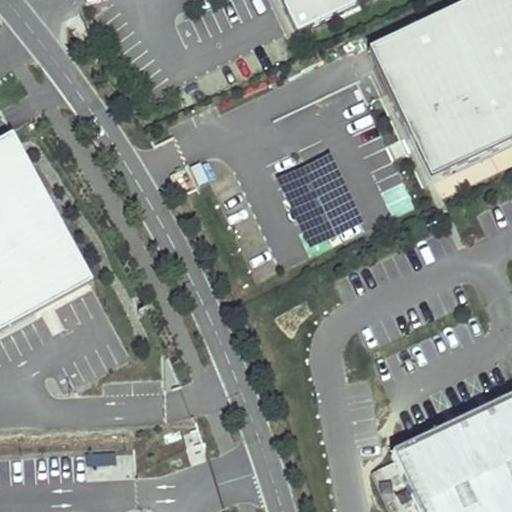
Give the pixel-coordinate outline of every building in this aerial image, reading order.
[(280,0),(297,34),(368,0),(280,0)] [(511,147),(511,0),(434,0),(371,28),(439,180),(511,147)] [(0,336),(81,293),(2,145),(0,145),(0,336)] [(308,250),(362,226),(331,155),(276,179),(308,250)] [(386,450),(414,511),(511,511),(511,390),(409,439),(386,450)]
